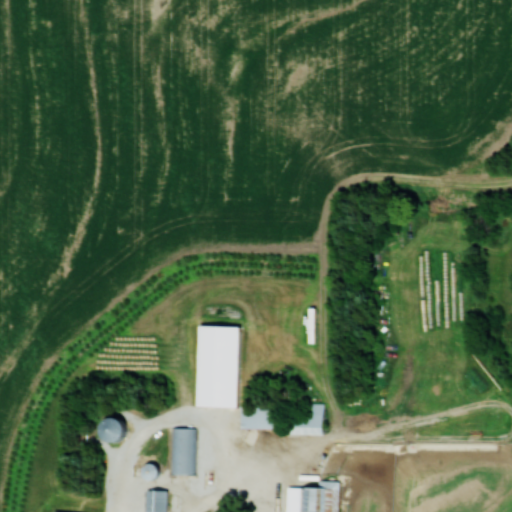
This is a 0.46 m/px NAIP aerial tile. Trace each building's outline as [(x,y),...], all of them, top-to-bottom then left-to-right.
[(195,323),(193,405),(234,406),(236,324),(195,323)] [(283,434),(321,434),(321,402),(283,402),(283,434)] [(274,427),(274,404),(237,404),(237,427),(274,427)] [(96,438),(119,438),(119,416),(96,416),(96,438)] [(170,473),(195,473),(195,426),(170,426),(170,473)] [(153,477),(152,462),(139,463),(141,478),(153,477)] [(283,511),(336,511),(337,480),(317,480),(316,486),(284,485),(283,511)] [(166,488),(143,488),(143,511),(166,511),(166,488)]
